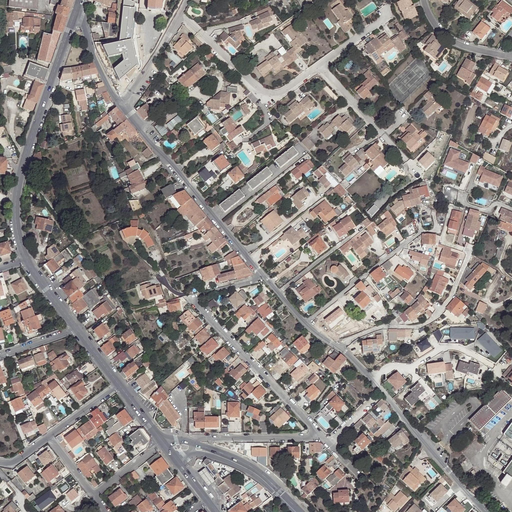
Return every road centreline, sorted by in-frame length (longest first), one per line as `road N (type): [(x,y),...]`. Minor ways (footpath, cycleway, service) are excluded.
road 1 (residential): [(304,321),(361,366),(484,511)]
road 2 (secondary): [(77,9),(16,187),(15,231),(26,258)]
road 3 (residential): [(321,437),(196,306),(201,295),(265,278)]
road 4 (residential): [(121,106),(244,252)]
road 5 (residential): [(318,65),(287,87),(263,90),(177,14)]
road 6 (residential): [(304,321),(420,230)]
road 7 (residential): [(321,437),(191,440)]
